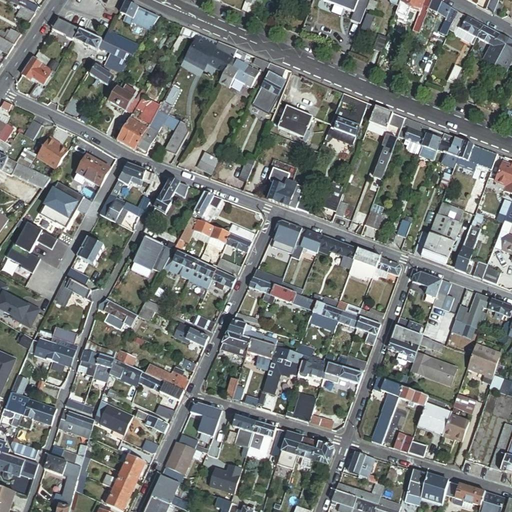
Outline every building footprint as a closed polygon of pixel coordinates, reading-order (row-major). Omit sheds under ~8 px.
[(323,0),(323,1),(353,12),(350,21),(358,24),(367,0),(323,0)] [(376,3),(368,0),(364,11),(367,12),(368,10),(372,11),(376,3)] [(431,0),(400,0),(400,2),(411,6),(410,9),(419,12),(417,17),(424,20),(428,9),(431,0)] [(448,29),(457,12),(435,0),(431,0),(428,9),(446,18),(440,33),(444,35),(448,29)] [(493,15),(497,5),(499,0),(489,0),(486,11),(493,15)] [(151,30),(159,19),(126,3),(121,13),(128,16),(125,21),(131,24),(131,25),(134,26),(136,23),(151,30)] [(493,15),(498,18),(502,7),(497,5),(493,15)] [(29,25),(34,17),(22,9),(17,17),(29,25)] [(483,26),(457,12),(448,29),(452,31),(453,28),(472,38),(470,43),(468,45),(472,47),(476,39),(483,26)] [(424,20),(417,17),(412,31),(419,33),(424,20)] [(73,42),(78,31),(59,22),(53,32),(68,38),(67,39),(73,42)] [(509,40),(483,26),(476,39),(489,46),(502,53),(509,40)] [(472,38),(453,28),(452,31),(454,34),(470,43),(472,38)] [(203,38),(183,29),(181,34),(187,37),(199,43),(203,38)] [(0,39),(14,47),(21,37),(11,31),(10,32),(7,31),(5,34),(0,32),(0,31),(0,39)] [(133,57),(138,49),(134,47),(134,46),(116,38),(117,35),(108,31),(106,36),(110,37),(106,44),(133,57)] [(120,76),(133,57),(106,44),(80,32),(76,42),(98,52),(99,49),(111,54),(105,68),(120,76)] [(187,37),(181,34),(179,37),(172,51),(177,54),(185,40),(187,37)] [(380,52),(386,37),(378,34),(373,49),(380,52)] [(237,51),(203,38),(199,43),(184,64),(205,72),(209,66),(210,67),(209,68),(210,70),(213,72),(216,72),(217,70),(224,74),(237,51)] [(9,56),(14,47),(0,39),(0,51),(2,52),(9,56)] [(511,42),(509,40),(502,53),(498,60),(503,63),(507,55),(511,58),(511,42)] [(502,53),(489,46),(482,60),(494,66),(498,60),(502,53)] [(246,55),(237,51),(224,74),(220,83),(230,88),(235,80),(253,89),(258,79),(256,78),(259,73),(241,64),(246,55)] [(56,73),(59,68),(38,54),(34,60),(54,72),(56,73)] [(511,62),(511,58),(507,55),(503,63),(498,60),(494,66),(506,73),(511,62)] [(266,71),(270,64),(256,59),(253,64),(261,68),(260,70),(266,72),(266,71)] [(44,87),(54,72),(34,60),(23,77),(31,82),(33,80),(44,87)] [(205,72),(184,64),(180,69),(201,77),(205,72)] [(283,70),(270,64),(266,71),(270,73),(251,105),(264,112),(283,81),(279,79),(283,70)] [(445,82),(453,86),(461,70),(453,66),(445,82)] [(114,79),(97,67),(91,77),(108,88),(114,79)] [(38,102),(45,91),(38,86),(30,98),(38,102)] [(133,116),(140,103),(136,100),(134,99),(137,93),(125,86),(122,92),(117,90),(109,103),(133,116)] [(144,97),(146,93),(142,90),(136,100),(140,103),(144,97)] [(336,109),(326,135),(331,137),(351,145),(366,103),(342,93),(338,102),(351,107),(352,111),(349,114),(336,109)] [(159,106),(144,97),(140,103),(133,116),(118,143),(135,152),(138,148),(139,148),(150,129),(148,128),(157,110),(159,106)] [(157,110),(167,115),(171,108),(161,102),(159,106),(157,110)] [(5,103),(2,108),(10,113),(12,110),(14,112),(16,108),(5,103)] [(311,115),(284,105),(276,127),(302,137),(301,139),(304,140),(305,138),(307,138),(309,133),(304,132),(311,115)] [(386,125),(390,114),(373,108),(371,113),(365,130),(382,137),(386,125)] [(138,148),(135,152),(146,156),(148,153),(147,153),(162,125),(167,115),(157,110),(148,128),(150,129),(139,148),(138,148)] [(80,122),(87,125),(94,116),(87,112),(80,122)] [(0,121),(7,125),(10,119),(0,113),(0,121)] [(386,125),(399,130),(403,120),(390,114),(386,125)] [(179,122),(167,115),(162,125),(175,132),(179,122)] [(427,129),(403,120),(399,130),(397,137),(421,146),(427,129)] [(32,122),(24,137),(34,142),(42,127),(32,122)] [(164,152),(175,157),(188,134),(185,126),(179,122),(175,132),(164,152)] [(15,129),(7,125),(0,137),(0,139),(7,143),(8,144),(15,129)] [(436,151),(442,134),(427,129),(421,146),(421,147),(436,152),(436,151)] [(463,142),(442,134),(436,151),(445,154),(457,158),(463,142)] [(383,175),(396,141),(385,137),(381,149),(383,149),(375,172),(383,175)] [(40,156),(38,159),(57,172),(69,153),(57,144),(58,143),(51,139),(40,156)] [(495,155),(463,142),(457,158),(455,163),(473,170),(475,165),(489,170),(495,155)] [(421,147),(419,151),(434,156),(436,152),(421,147)] [(27,149),(19,165),(31,171),(38,159),(40,156),(27,149)] [(201,161),(215,168),(219,161),(205,154),(201,161)] [(455,163),(457,158),(445,154),(443,160),(455,164),(455,163)] [(10,160),(0,155),(0,171),(3,173),(6,169),(10,160)] [(112,170),(88,156),(78,173),(86,178),(102,187),(112,170)] [(15,174),(19,165),(10,160),(6,169),(15,174)] [(211,176),(215,168),(201,161),(197,169),(211,176)] [(503,191),(511,195),(511,161),(509,166),(505,164),(500,162),(493,182),(504,187),(503,191)] [(247,183),(253,167),(245,164),(239,180),(247,183)] [(52,181),(31,171),(19,165),(15,174),(14,176),(44,191),(52,181)] [(158,177),(128,166),(117,188),(121,190),(124,186),(125,186),(129,178),(152,186),(150,191),(156,194),(161,185),(158,177)] [(268,174),(271,175),(288,182),(290,176),(270,169),(268,174)] [(86,178),(78,173),(73,180),(81,185),(86,178)] [(441,188),(446,190),(451,175),(448,174),(447,177),(445,176),(441,188)] [(273,189),(268,202),(297,213),(301,201),(297,200),(298,197),(295,196),(296,194),(298,188),(287,184),(288,182),(271,175),(266,186),(273,189)] [(76,210),(82,198),(85,200),(85,199),(59,184),(41,217),(68,231),(73,221),(70,219),(72,216),(75,217),(78,211),(76,210)] [(171,205),(181,186),(174,184),(171,184),(156,210),(167,216),(173,206),(171,205)] [(318,208),(336,214),(342,195),(340,194),(342,188),(331,185),(329,190),(325,189),(318,208)] [(302,197),(305,191),(298,188),(296,194),(302,197)] [(223,202),(205,195),(192,219),(210,227),(218,212),(223,202)] [(146,213),(111,197),(101,217),(117,225),(124,211),(128,213),(140,219),(146,213)] [(299,212),(308,215),(313,200),(305,197),(299,212)] [(511,203),(510,203),(503,222),(511,225),(511,203)] [(343,219),(347,207),(340,204),(335,217),(343,219)] [(463,212),(441,204),(426,246),(421,259),(445,268),(460,225),(458,224),(463,212)] [(124,211),(117,225),(121,227),(128,213),(124,211)] [(0,235),(10,221),(3,216),(0,213),(0,235)] [(369,213),(364,227),(378,232),(383,218),(369,213)] [(210,227),(192,219),(187,229),(195,233),(212,240),(216,230),(210,227)] [(396,237),(404,240),(410,225),(401,222),(396,237)] [(511,225),(503,222),(499,234),(506,236),(507,236),(511,225)] [(283,240),(284,243),(296,247),(302,231),(283,223),(279,225),(276,232),(284,235),(283,240)] [(13,245),(6,258),(22,267),(21,269),(33,276),(41,261),(31,255),(38,243),(53,251),(58,241),(29,225),(17,248),(13,245)] [(481,229),(470,225),(468,231),(479,235),(481,229)] [(253,246),(257,237),(233,227),(230,235),(232,236),(253,246)] [(195,233),(187,229),(180,242),(185,245),(186,244),(190,245),(195,233)] [(216,230),(212,240),(227,247),(232,236),(230,235),(216,230)] [(324,239),(302,231),(296,247),(292,258),(300,261),(304,250),(318,255),(319,253),(324,239)] [(499,234),(493,248),(500,251),(506,236),(499,234)] [(248,256),(253,246),(232,236),(227,247),(248,256)] [(511,238),(507,236),(506,236),(500,251),(511,255),(511,259),(511,263),(511,238)] [(476,242),(465,238),(454,271),(464,275),(476,242)] [(359,251),(324,239),(319,253),(329,256),(330,253),(344,258),(341,267),(352,271),(359,251)] [(106,249),(89,240),(79,258),(95,267),(106,249)] [(153,273),(164,247),(148,240),(136,265),(153,273)] [(185,245),(180,242),(174,252),(181,255),(185,245)] [(418,243),(413,256),(421,259),(426,246),(418,243)] [(381,260),(359,251),(352,271),(350,275),(362,280),(364,276),(367,277),(373,279),(381,260)] [(181,255),(174,252),(169,262),(194,274),(198,263),(181,255)] [(400,267),(381,260),(373,279),(378,281),(379,278),(381,277),(386,279),(388,274),(399,277),(402,270),(400,267)] [(228,264),(221,261),(217,268),(222,271),(223,267),(226,268),(228,264)] [(218,272),(198,263),(194,274),(210,281),(208,286),(211,287),(213,283),(218,272)] [(237,276),(239,277),(242,271),(228,264),(226,268),(223,267),(222,271),(233,276),(237,276)] [(153,273),(136,265),(133,273),(150,280),(153,273)] [(487,266),(481,281),(496,287),(500,275),(488,270),(489,267),(487,266)] [(89,281),(72,271),(67,279),(85,289),(89,281)] [(237,281),(218,272),(213,283),(219,285),(232,291),(237,281)] [(414,277),(412,283),(429,290),(427,296),(436,300),(438,295),(442,283),(421,275),(414,277)] [(85,289),(67,279),(55,303),(66,309),(74,293),(93,302),(92,302),(92,301),(91,300),(91,299),(90,297),(90,296),(90,295),(91,294),(92,293),(85,289)] [(272,297),(276,287),(254,279),(249,288),(266,295),(272,297)] [(291,287),(283,283),(281,289),(289,292),(291,287)] [(31,330),(40,312),(30,307),(30,308),(25,306),(24,307),(20,305),(21,304),(16,301),(17,299),(5,293),(8,289),(0,284),(0,298),(2,299),(0,302),(0,311),(13,318),(12,320),(31,330)] [(289,292),(281,289),(276,287),(272,297),(269,303),(268,305),(272,306),(276,298),(293,305),(294,304),(297,295),(289,292)] [(304,292),(291,287),(289,292),(297,295),(302,297),(304,292)] [(272,297),(266,295),(263,301),(269,303),(272,297)] [(302,297),(297,295),(294,304),(310,310),(310,309),(305,307),(308,299),(302,297)] [(438,295),(436,300),(433,309),(442,312),(447,298),(438,295)] [(315,296),(313,301),(323,305),(325,299),(315,296)] [(492,301),(477,296),(469,316),(466,315),(462,325),(480,332),(488,312),(492,301)] [(337,310),(340,303),(326,298),(325,299),(323,305),(337,310)] [(313,301),(308,299),(305,307),(310,309),(313,301)] [(164,309),(148,301),(144,308),(157,314),(160,316),(164,309)] [(339,311),(337,310),(323,305),(313,301),(310,309),(310,310),(309,313),(335,322),(339,311)] [(511,315),(511,308),(492,301),(488,312),(496,315),(503,317),(510,320),(511,315)] [(132,330),(139,318),(116,307),(107,302),(100,306),(99,310),(105,314),(105,313),(109,315),(107,320),(108,324),(119,329),(124,328),(125,326),(132,330)] [(340,302),(340,303),(337,310),(339,311),(359,318),(362,310),(340,302)] [(157,314),(144,308),(139,318),(151,324),(157,314)] [(384,319),(362,310),(359,318),(362,319),(381,326),(384,319)] [(359,318),(339,311),(335,322),(358,330),(362,319),(359,318)] [(309,313),(306,322),(333,332),(335,322),(309,313)] [(259,326),(261,321),(238,314),(235,319),(259,326)] [(196,317),(192,325),(212,335),(216,326),(196,317)] [(381,326),(362,319),(358,330),(369,334),(365,344),(373,347),(381,326)] [(422,327),(400,319),(396,328),(419,337),(422,327)] [(248,326),(234,322),(229,334),(252,341),(276,348),(278,342),(264,338),(264,337),(246,331),(248,326)] [(501,345),(505,346),(511,331),(511,327),(507,326),(501,345)] [(190,330),(183,327),(182,330),(184,331),(181,336),(188,340),(187,341),(205,350),(210,340),(190,330)] [(419,337),(396,328),(391,341),(414,350),(411,359),(414,360),(416,355),(420,346),(423,338),(419,337)] [(56,330),(53,339),(60,342),(74,347),(77,337),(56,330)] [(300,342),(302,337),(282,330),(280,336),(300,342)] [(445,340),(425,333),(423,338),(443,346),(445,340)] [(42,336),(38,334),(35,342),(39,344),(35,357),(53,363),(59,346),(40,340),(42,336)] [(252,341),(229,334),(224,344),(249,352),(252,341)] [(25,337),(20,347),(30,352),(35,342),(25,337)] [(443,346),(423,338),(420,346),(440,354),(443,346)] [(115,362),(118,355),(93,347),(88,341),(85,352),(101,357),(115,362)] [(276,348),(252,341),(249,352),(248,354),(272,362),(273,358),(276,348)] [(414,350),(391,341),(388,350),(399,354),(408,358),(407,362),(413,364),(414,360),(411,359),(414,350)] [(74,347),(60,342),(59,346),(53,363),(71,369),(78,348),(74,347)] [(288,345),(278,342),(276,348),(286,351),(288,345)] [(249,352),(224,344),(221,350),(247,358),(248,354),(249,352)] [(502,356),(475,347),(467,369),(479,374),(480,373),(485,375),(482,383),(491,386),(502,356)] [(305,357),(286,351),(276,348),(273,358),(274,358),(270,373),(279,376),(281,369),(284,361),(302,367),(305,357)] [(87,375),(94,378),(98,366),(101,357),(85,352),(81,364),(82,364),(81,369),(79,368),(79,369),(82,370),(81,371),(87,373),(87,375)] [(0,397),(1,398),(18,362),(0,353),(0,397)] [(121,353),(116,362),(131,369),(136,360),(121,353)] [(408,358),(399,354),(396,361),(397,364),(403,366),(405,365),(407,362),(408,358)] [(424,378),(431,361),(416,355),(414,360),(413,364),(409,373),(424,378)] [(112,371),(115,362),(101,357),(98,366),(112,371)] [(197,367),(182,360),(179,367),(194,374),(197,367)] [(299,374),(302,367),(284,361),(281,369),(299,374)] [(353,362),(347,361),(345,366),(364,372),(366,367),(353,363),(353,362)] [(457,370),(431,361),(424,378),(450,388),(457,370)] [(116,362),(115,362),(112,371),(111,371),(140,385),(144,375),(131,369),(116,362)] [(344,369),(329,364),(325,375),(360,385),(363,375),(344,369)] [(112,371),(98,366),(94,378),(93,380),(107,384),(111,371),(112,371)] [(185,394),(190,382),(182,379),(173,375),(172,377),(151,367),(146,376),(185,394)] [(173,375),(182,379),(184,375),(175,371),(173,375)] [(180,404),(185,394),(146,376),(144,375),(140,385),(180,404)] [(63,382),(47,377),(45,384),(60,389),(63,382)] [(398,398),(402,389),(377,379),(373,390),(381,393),(382,392),(389,394),(382,414),(391,417),(398,398)] [(234,401),(237,389),(239,382),(233,380),(227,399),(234,401)] [(272,388),(264,386),(264,389),(262,394),(262,395),(269,397),(272,388)] [(244,391),(237,389),(234,401),(240,403),(244,391)] [(427,398),(402,389),(398,398),(408,402),(413,404),(424,408),(425,405),(427,398)] [(111,392),(109,394),(108,398),(118,403),(121,397),(111,392)] [(11,426),(19,428),(19,427),(28,400),(12,395),(6,410),(5,410),(2,417),(11,420),(13,414),(15,415),(11,426)] [(262,395),(260,401),(258,408),(270,412),(274,399),(269,397),(262,395)] [(314,411),(318,400),(302,395),(295,419),(310,424),(312,418),(314,411)] [(477,402),(457,395),(452,408),(472,416),(477,402)] [(147,404),(135,398),(131,404),(144,410),(147,404)] [(34,421),(40,404),(28,400),(19,427),(31,431),(34,421)] [(133,419),(101,403),(96,419),(96,421),(100,423),(100,424),(124,436),(133,419)] [(52,427),(57,410),(40,404),(34,421),(52,427)] [(449,415),(450,414),(425,405),(424,408),(417,425),(433,431),(432,433),(441,437),(449,415)] [(94,409),(85,406),(83,413),(92,416),(94,409)] [(219,424),(223,413),(199,406),(194,409),(191,415),(210,420),(210,421),(216,423),(214,429),(212,429),(211,433),(215,434),(219,424)] [(93,421),(65,411),(62,421),(93,431),(96,422),(93,421)] [(165,436),(169,427),(136,412),(133,418),(134,419),(135,417),(137,418),(137,419),(147,424),(145,427),(165,436)] [(233,416),(225,414),(219,428),(226,430),(227,426),(230,427),(231,424),(231,423),(233,416)] [(462,443),(469,423),(449,415),(441,437),(451,440),(451,439),(454,440),(462,443)] [(257,423),(237,417),(233,427),(253,434),(257,423)] [(380,446),(390,421),(382,417),(372,443),(380,446)] [(316,419),(312,418),(310,424),(333,431),(335,423),(322,419),(322,420),(316,419)] [(257,423),(253,434),(248,448),(261,451),(265,438),(271,439),(273,440),(277,430),(257,423)] [(507,457),(511,442),(511,427),(506,425),(496,455),(507,459),(507,457)] [(288,433),(280,431),(272,457),(279,459),(288,433)] [(288,433),(279,459),(279,460),(294,465),(297,457),(303,438),(288,433)] [(397,434),(392,449),(407,454),(411,442),(412,438),(397,434)] [(86,458),(91,439),(85,437),(79,456),(66,452),(63,461),(83,468),(86,458)] [(267,453),(271,439),(265,438),(261,451),(267,453)] [(319,442),(303,438),(297,457),(303,459),(300,467),(309,470),(312,462),(319,442)] [(160,448),(147,442),(143,451),(151,455),(157,454),(160,448)] [(334,447),(319,442),(312,462),(329,467),(335,451),(334,447)] [(426,447),(411,442),(407,454),(422,459),(426,447)] [(15,454),(36,461),(39,452),(13,443),(12,447),(15,454)] [(5,446),(0,444),(0,452),(8,455),(10,450),(4,448),(5,446)] [(180,483),(195,450),(178,444),(163,477),(180,483)] [(0,452),(0,471),(19,478),(20,476),(34,480),(39,466),(8,455),(0,452)] [(370,479),(376,460),(359,455),(353,474),(361,476),(360,479),(371,483),(372,480),(370,479)] [(496,455),(492,469),(502,473),(507,459),(496,455)] [(79,482),(83,468),(63,461),(50,457),(46,471),(64,477),(79,482)] [(138,482),(146,465),(130,457),(122,474),(138,482)] [(511,458),(507,457),(507,459),(502,473),(511,476),(511,458)] [(398,467),(392,465),(388,476),(395,478),(398,467)] [(96,468),(89,466),(86,476),(92,478),(96,468)] [(428,476),(415,472),(407,503),(420,507),(421,502),(422,498),(428,476)] [(138,482),(122,474),(114,491),(130,499),(138,482)] [(449,483),(428,476),(422,498),(443,504),(446,496),(449,483)] [(180,485),(162,478),(153,499),(175,508),(180,510),(181,508),(177,506),(179,501),(174,499),(179,488),(180,485)] [(486,494),(449,483),(446,496),(453,498),(452,501),(452,502),(452,503),(453,504),(473,511),(475,505),(482,507),(486,494)] [(385,487),(376,484),(374,493),(376,494),(376,496),(382,498),(385,487)] [(381,501),(382,498),(376,496),(340,485),(337,492),(358,499),(379,506),(381,501)] [(184,490),(179,488),(174,499),(179,501),(184,490)] [(0,511),(9,511),(16,495),(0,489),(0,511)] [(230,503),(232,497),(232,496),(211,489),(209,496),(216,499),(230,503)] [(118,511),(123,511),(130,499),(114,491),(106,506),(118,511)] [(353,511),(358,499),(337,492),(332,505),(337,506),(337,505),(341,506),(339,511),(353,511)] [(501,511),(505,500),(486,494),(482,507),(480,511),(501,511)] [(72,509),(74,502),(57,497),(55,504),(61,506),(72,509)] [(247,502),(232,497),(230,503),(245,509),(247,502)] [(443,504),(422,498),(421,502),(442,508),(443,504)] [(173,511),(175,508),(153,499),(146,511),(173,511)] [(226,511),(230,503),(216,499),(214,504),(222,506),(219,511),(226,511)] [(377,511),(379,506),(358,499),(353,511),(377,511)] [(397,511),(400,511),(401,508),(381,501),(379,506),(397,511)] [(245,509),(230,503),(226,511),(252,511),(253,511),(245,509)]
